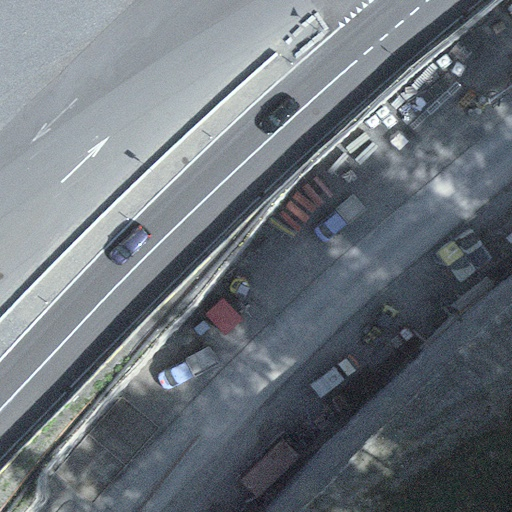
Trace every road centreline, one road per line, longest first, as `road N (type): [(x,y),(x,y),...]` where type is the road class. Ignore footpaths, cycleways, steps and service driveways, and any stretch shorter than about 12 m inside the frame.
road 1 (primary): [(0,426),(192,274),(511,70)]
road 2 (primary): [(449,0),(332,85),(95,308),(0,411)]
road 3 (trunk): [(130,511),(282,344),(511,120)]
road 4 (track): [(511,393),(334,511)]
